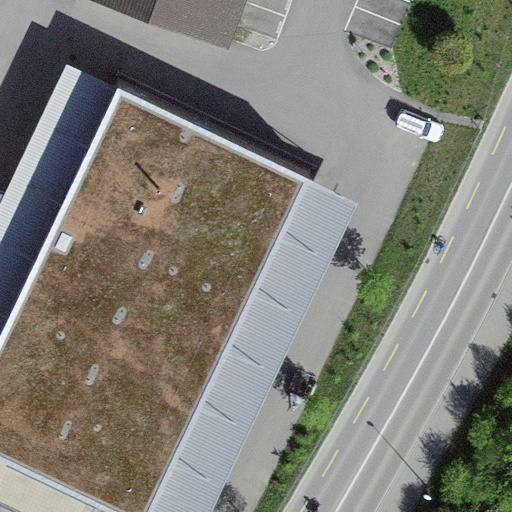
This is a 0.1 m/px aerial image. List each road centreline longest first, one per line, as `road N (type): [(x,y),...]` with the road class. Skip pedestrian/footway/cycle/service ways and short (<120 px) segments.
road 1 (secondary): [(511,187),(333,511)]
road 2 (unknown): [(0,161),(71,22)]
